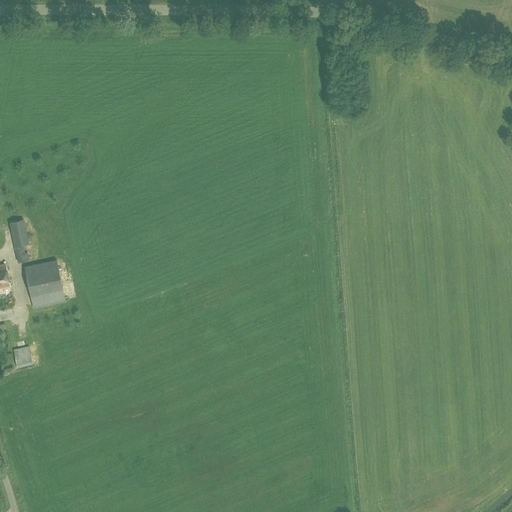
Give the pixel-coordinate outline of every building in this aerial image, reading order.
[(55,203),(43,205),(45,219),(58,217),(55,203)] [(16,211),(18,224),(31,222),(28,208),(16,211)] [(25,265),(35,304),(68,296),(58,256),(25,265)] [(0,288),(10,286),(6,264),(0,265),(0,288)] [(33,316),(35,330),(86,323),(84,309),(33,316)]
